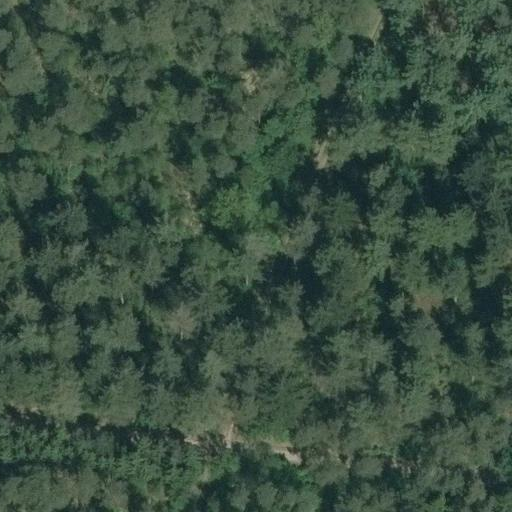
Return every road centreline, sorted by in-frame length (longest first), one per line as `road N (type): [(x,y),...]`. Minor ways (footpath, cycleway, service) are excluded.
road 1 (track): [(216,451),(274,265),(385,0)]
road 2 (track): [(511,488),(216,451)]
road 3 (track): [(216,451),(0,424)]
